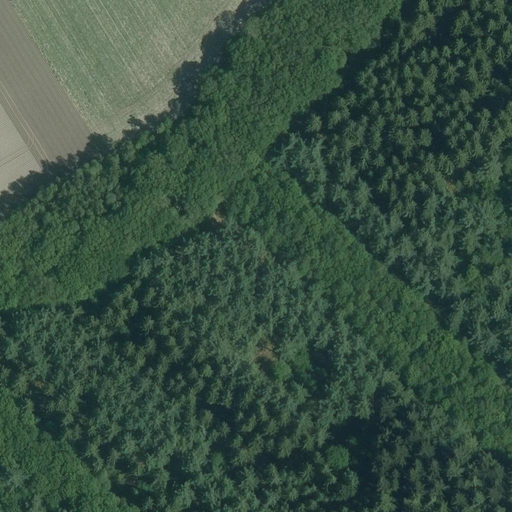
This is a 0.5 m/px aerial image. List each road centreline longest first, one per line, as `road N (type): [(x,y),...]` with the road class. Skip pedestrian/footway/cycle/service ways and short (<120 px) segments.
road 1 (track): [(292,0),(255,20),(130,200)]
road 2 (track): [(62,295),(105,282),(146,231),(130,200)]
